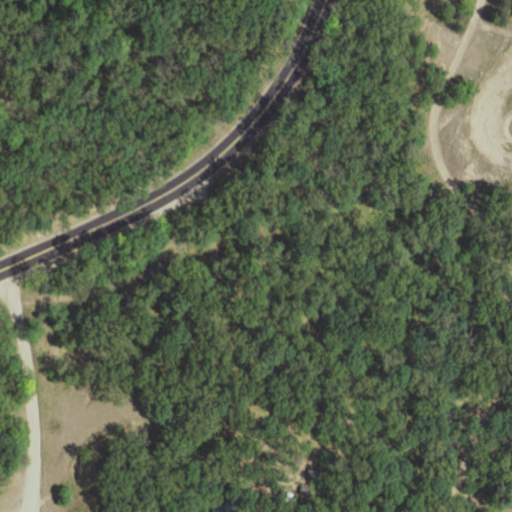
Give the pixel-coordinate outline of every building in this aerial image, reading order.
[(287,454),(298,457),(301,444),(290,442),(287,454)] [(283,463),(280,472),(268,467),(271,458),(283,463)] [(307,460),(306,469),(317,470),(318,461),(307,460)] [(300,475),(298,484),(309,486),(311,477),(300,475)] [(281,480),(290,484),(285,495),(276,491),(281,480)] [(209,491),(213,511),(236,506),(232,486),(209,491)] [(311,497),(313,488),(303,486),(301,495),(311,497)]
